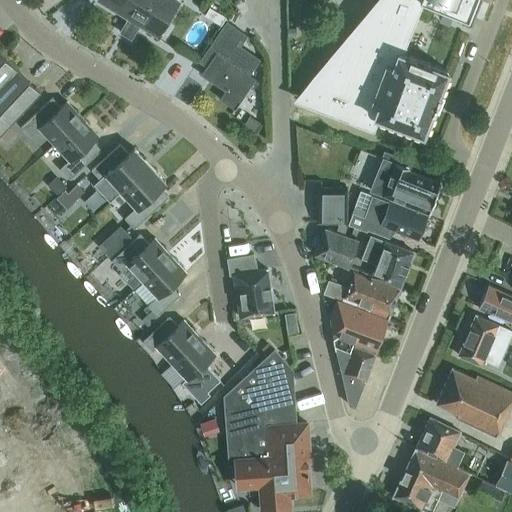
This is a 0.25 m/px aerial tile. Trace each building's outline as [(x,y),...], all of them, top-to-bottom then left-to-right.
[(133,36),(141,25),(157,37),(178,2),(174,0),(99,0),(128,17),(120,29),(133,36)] [(382,0),(340,52),(346,55),(325,111),(340,116),(339,117),(374,129),(380,115),(423,132),(447,69),(399,51),(407,30),(413,32),(417,20),(412,18),(418,0),(427,0),(468,16),(473,0),(382,0)] [(219,13),(214,21),(221,25),(226,17),(219,13)] [(249,75),(260,59),(240,46),(247,36),(226,22),(199,61),(207,67),(202,74),(225,90),(220,98),(235,108),(255,79),(249,75)] [(0,132),(40,91),(0,52),(0,132)] [(53,97),(21,126),(31,137),(40,128),(54,144),(82,118),(67,101),(61,107),(53,97)] [(249,115),(242,126),(252,132),(259,121),(249,115)] [(60,169),(70,179),(101,150),(92,140),(98,135),(82,118),(54,144),(69,160),(60,169)] [(9,148),(20,138),(11,128),(0,138),(9,148)] [(129,154),(120,144),(92,171),(102,181),(107,175),(122,191),(150,165),(135,148),(129,154)] [(383,160),(370,189),(428,212),(440,183),(408,169),(412,161),(384,152),(382,159),(383,160)] [(169,197),(159,187),(165,181),(150,165),(122,191),(137,207),(125,218),(135,229),(169,197)] [(57,175),(47,184),(56,195),(66,186),(57,175)] [(352,211),(348,224),(367,231),(368,228),(390,235),(392,229),(418,239),(427,216),(372,194),(360,189),(352,211)] [(65,190),(56,198),(67,209),(76,199),(69,192),(68,193),(65,190)] [(320,211),(350,211),(350,195),(320,196),(320,211)] [(346,212),(325,212),(324,224),(346,224),(346,212)] [(121,226),(108,237),(117,246),(129,235),(121,226)] [(324,229),(315,254),(345,265),(353,245),(348,243),(350,237),(330,229),(324,229)] [(140,233),(112,260),(121,270),(127,265),(142,281),(170,255),(155,238),(149,243),(140,233)] [(366,246),(362,257),(377,263),(372,275),(400,286),(414,251),(370,235),(366,246)] [(256,270),(254,258),(253,254),(227,258),(229,275),(233,274),(240,317),(274,312),(267,268),(256,270)] [(152,309),(157,315),(179,295),(171,285),(186,271),(170,255),(142,281),(157,297),(148,305),(152,309)] [(400,288),(354,271),(347,287),(328,280),(323,293),(342,300),(342,301),(388,319),(400,288)] [(511,294),(488,284),(478,307),(479,307),(511,321),(511,294)] [(342,301),(337,300),(330,317),(381,338),(388,319),(342,301)] [(152,309),(142,318),(147,325),(157,315),(152,309)] [(458,355),(480,365),(483,358),(490,361),(504,329),(497,326),(498,324),(476,314),(458,355)] [(177,326),(168,316),(153,330),(143,340),(152,351),(156,347),(171,363),(199,336),(184,320),(177,326)] [(374,354),(375,351),(333,334),(349,405),(355,407),(375,354),(374,354)] [(182,383),(191,393),(210,375),(201,366),(215,353),(199,336),(171,363),(186,379),(182,383)] [(274,349),(223,394),(228,463),(234,463),(235,489),(258,487),(259,511),(292,509),(291,495),(312,494),(310,463),(311,462),(309,420),(296,421),(291,367),(274,349)] [(456,418),(496,437),(511,402),(511,392),(476,376),(475,379),(452,368),(436,403),(458,414),(456,418)] [(430,417),(416,447),(446,461),(457,466),(463,453),(452,448),(458,436),(460,431),(430,417)] [(431,511),(437,499),(450,505),(454,495),(458,497),(469,473),(415,448),(393,496),(420,509),(421,508),(430,511),(431,511)] [(489,450),(477,476),(509,491),(511,485),(511,463),(506,461),(507,459),(489,450)] [(505,492),(482,480),(474,495),(497,507),(505,492)]
